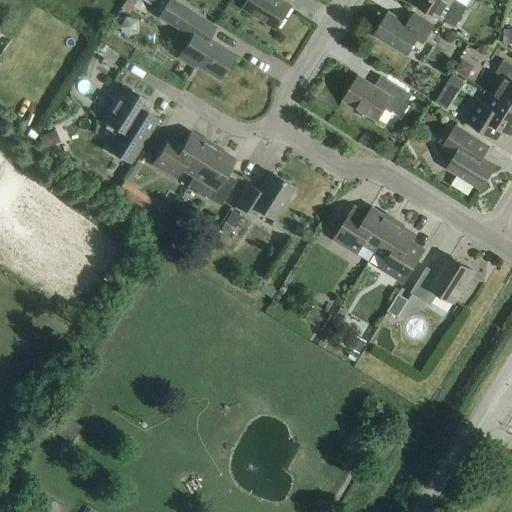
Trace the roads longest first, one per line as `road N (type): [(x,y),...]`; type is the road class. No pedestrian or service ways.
road 1 (residential): [(496,241),(369,166),(341,163),(284,130)]
road 2 (residential): [(284,130),(214,121),(129,68)]
road 3 (unclassified): [(421,511),(511,371)]
road 4 (residential): [(284,130),(283,98),(344,0)]
